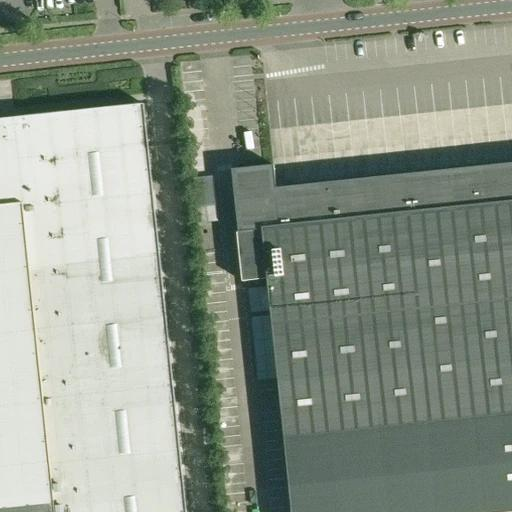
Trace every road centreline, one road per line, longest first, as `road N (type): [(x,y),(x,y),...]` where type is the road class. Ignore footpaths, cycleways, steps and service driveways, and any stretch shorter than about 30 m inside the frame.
road 1 (unclassified): [(511,6),(0,61)]
road 2 (unknown): [(225,36),(251,493)]
